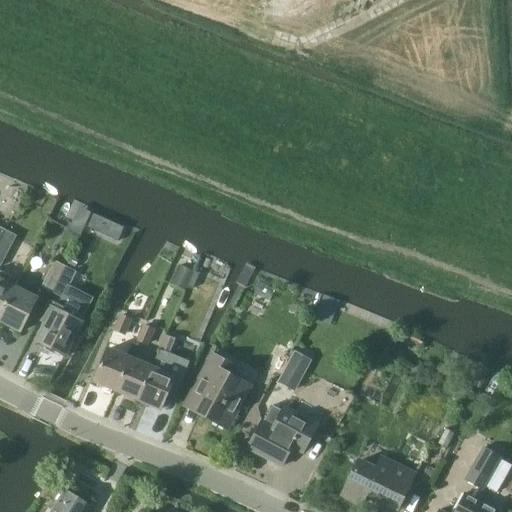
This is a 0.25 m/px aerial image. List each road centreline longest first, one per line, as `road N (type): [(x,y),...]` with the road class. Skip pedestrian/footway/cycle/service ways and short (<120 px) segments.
road 1 (track): [(0,104),(209,191),(511,299)]
road 2 (tertiary): [(281,511),(0,386)]
